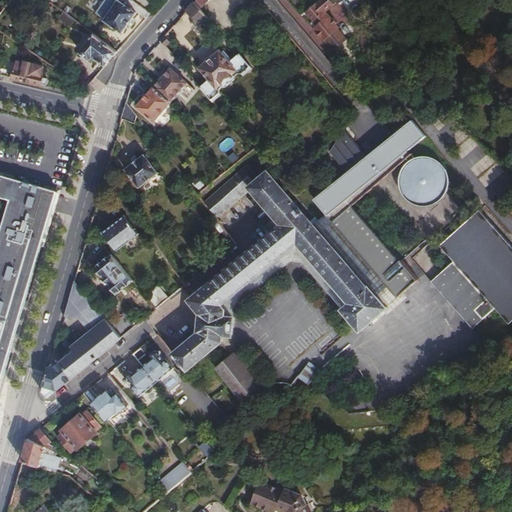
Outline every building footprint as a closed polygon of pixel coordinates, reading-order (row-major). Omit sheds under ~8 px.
[(120,0),(106,18),(124,33),(139,13),(146,18),(152,12),(139,3),(134,10),(120,0)] [(135,0),(139,3),(152,12),(157,5),(150,0),(135,0)] [(197,0),(189,10),(201,24),(208,17),(201,7),(207,0),(197,0)] [(355,0),(339,0),(315,21),(326,34),(323,37),(334,50),(337,48),(342,53),(352,45),(347,39),(350,37),(336,20),(346,11),(348,13),(358,4),(355,0)] [(67,11),(62,18),(74,26),(79,20),(67,11)] [(118,50),(97,33),(84,52),(95,60),(97,57),(106,64),(118,50)] [(162,41),(167,46),(171,42),(166,37),(162,41)] [(162,41),(157,47),(166,58),(172,52),(167,46),(162,41)] [(211,79),(202,86),(214,99),(221,93),(221,89),(224,86),(228,87),(236,81),(236,76),(240,73),(244,74),(249,69),(250,70),(253,68),(241,54),(231,61),(222,50),(202,67),(208,73),(211,79)] [(0,55),(0,75),(29,82),(53,87),(53,86),(54,84),(56,82),(54,79),(49,78),(49,76),(48,76),(48,67),(0,55)] [(171,68),(155,86),(172,102),(189,83),(171,68)] [(155,86),(139,106),(156,120),(172,102),(155,86)] [(128,101),(123,119),(135,123),(138,114),(128,101)] [(201,333),(176,354),(189,370),(189,369),(223,342),(224,334),(233,335),(235,318),(226,317),(226,309),(222,305),(300,242),(353,304),(345,310),(362,330),(388,307),(378,296),(391,285),(401,297),(408,290),(405,287),(410,283),(413,286),(421,279),(386,239),(357,204),(352,198),(400,159),(404,163),(406,166),(404,171),(403,176),(403,181),(404,188),(407,195),(412,200),(419,203),(428,203),(436,201),(442,196),(445,191),(448,185),(448,179),(447,173),(443,166),(438,161),(432,158),(426,157),(421,157),(415,159),(409,152),(427,137),(413,120),(368,157),(346,130),(331,153),(348,175),(308,208),(320,223),(316,226),(269,172),(260,180),(248,166),(206,203),(217,217),(252,187),(278,218),(273,222),(279,229),(192,300),(203,314),(202,315),(200,331),(201,333)] [(145,154),(127,169),(142,187),(160,172),(145,154)] [(357,204),(404,163),(400,159),(352,198),(357,204)] [(0,403),(48,240),(45,239),(59,191),(0,173),(0,403)] [(511,243),(481,208),(442,245),(456,260),(498,307),(511,321),(511,243)] [(126,215),(104,232),(118,249),(140,232),(126,215)] [(112,254),(96,267),(118,292),(134,279),(112,254)] [(498,307),(456,260),(433,280),(474,327),(498,307)] [(107,318),(76,281),(68,307),(75,309),(92,329),(105,318),(106,319),(107,318)] [(127,312),(112,324),(123,338),(138,325),(127,312)] [(109,325),(64,362),(76,377),(123,338),(112,324),(109,320),(106,322),(109,325)] [(142,347),(134,353),(139,359),(147,353),(142,347)] [(154,357),(145,366),(158,382),(173,368),(175,367),(168,358),(166,359),(162,355),(163,354),(163,353),(162,352),(161,351),(159,352),(155,350),(153,352),(153,356),(154,357)] [(232,356),(217,368),(247,404),(262,391),(232,356)] [(300,376),(311,384),(321,369),(310,361),(300,376)] [(47,381),(44,391),(50,398),(76,377),(64,362),(55,370),(51,368),(47,381)] [(158,382),(145,366),(135,374),(134,372),(132,371),(130,371),(128,373),(128,377),(126,378),(128,380),(130,380),(134,385),(132,386),(141,396),(158,382)] [(180,383),(180,376),(173,368),(158,382),(168,393),(180,383)] [(92,388),(86,393),(108,420),(118,411),(120,413),(130,405),(120,393),(116,389),(112,392),(109,389),(104,394),(102,392),(98,395),(92,388)] [(291,390),(285,395),(302,408),(307,402),(291,390)] [(82,412),(62,429),(64,431),(59,435),(73,452),(78,448),(80,450),(100,433),(98,430),(104,426),(90,409),(84,414),(82,412)] [(26,454),(23,462),(43,467),(43,464),(59,469),(62,457),(64,452),(51,448),(52,442),(43,428),(30,438),(26,454)] [(161,480),(171,491),(192,471),(183,461),(161,480)] [(273,511),(276,511),(278,509),(296,490),(287,486),(286,488),(261,479),(252,504),(273,511)] [(296,490),(278,509),(284,511),(312,511),(309,505),(310,505),(305,493),(296,490)]
